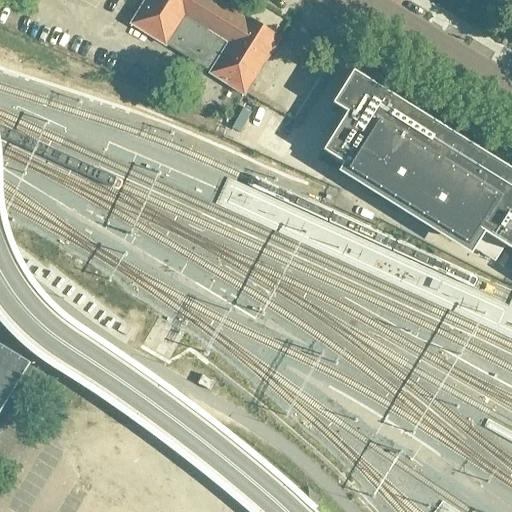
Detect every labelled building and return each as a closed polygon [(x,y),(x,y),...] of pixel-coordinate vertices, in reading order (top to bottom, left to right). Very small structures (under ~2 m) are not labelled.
[(280,38),(258,25),(245,16),(245,17),(242,22),(207,0),(146,0),(131,25),(165,46),(166,45),(211,73),(210,73),(244,95),(280,38)] [(483,253),(489,257),(491,258),(492,257),(500,243),(511,250),(511,169),(354,71),(333,104),(347,112),(323,151),(468,242),(467,243),(474,248),(480,251),(483,253)] [(243,107),(232,128),(240,132),(251,112),(243,107)] [(0,419),(8,406),(17,391),(32,368),(17,359),(0,348),(0,419)] [(209,390),(214,382),(202,375),(197,383),(209,390)]
